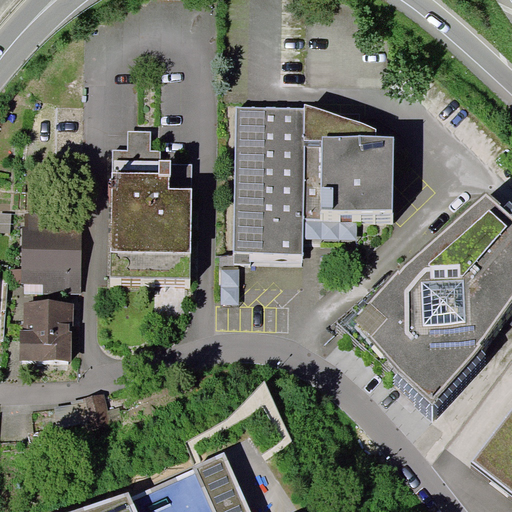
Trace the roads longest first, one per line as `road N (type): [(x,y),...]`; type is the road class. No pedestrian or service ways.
road 1 (residential): [(447,511),(306,365),(252,349),(195,372),(0,394)]
road 2 (motorway): [(414,0),(511,83)]
